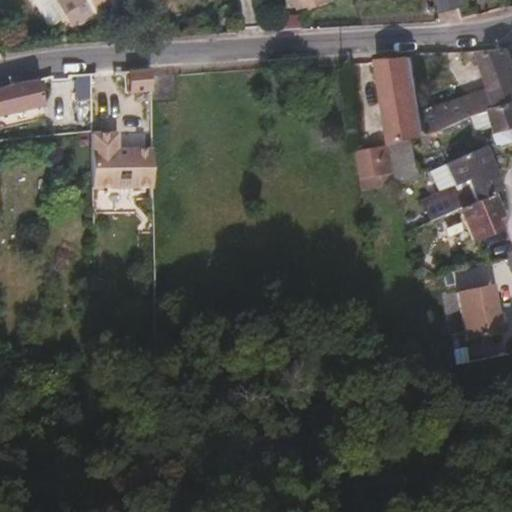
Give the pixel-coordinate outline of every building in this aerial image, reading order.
[(58,0),(29,0),(44,23),(65,11),(58,0)] [(94,10),(88,0),(58,0),(65,11),(72,23),(94,10)] [(88,0),(94,10),(111,0),(88,0)] [(333,0),(332,0),(296,0),(299,9),(333,0)] [(467,11),(465,0),(443,0),(444,13),(467,11)] [(511,104),(511,51),(511,49),(482,49),(468,50),(473,63),(480,61),(488,88),(424,108),(428,131),(495,110),(511,104)] [(371,65),(379,63),(389,141),(428,131),(424,108),(416,62),(424,60),(423,52),(415,52),(415,54),(370,57),(371,65)] [(151,89),(151,81),(152,68),(128,68),(128,89),(151,89)] [(47,102),(43,84),(14,91),(16,103),(17,108),(20,110),(45,104),(47,102)] [(0,106),(16,103),(14,91),(0,93),(0,106)] [(511,104),(495,110),(506,144),(510,144),(511,143),(511,104)] [(152,187),(151,148),(101,148),(101,132),(88,131),(88,186),(89,186),(130,186),(152,187)] [(389,141),(366,148),(356,151),(359,180),(394,175),(389,141)] [(501,192),(485,147),(469,152),(459,157),(449,161),(443,164),(447,173),(453,189),(399,212),(402,234),(460,209),(491,196),(501,192)] [(459,157),(455,150),(446,155),(449,161),(459,157)] [(396,195),(447,173),(443,164),(395,184),(396,195)] [(501,220),(491,196),(460,209),(475,245),(499,234),(496,222),(501,220)]
